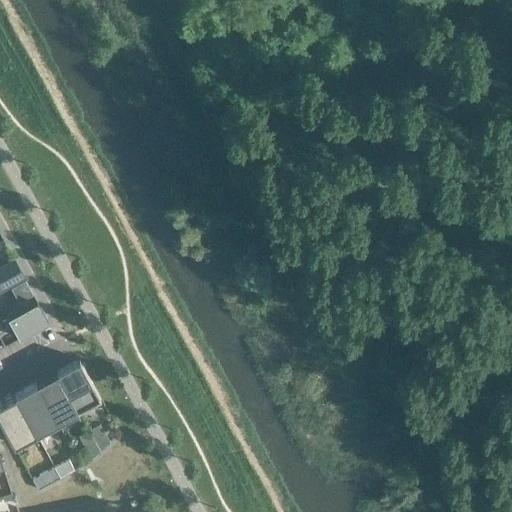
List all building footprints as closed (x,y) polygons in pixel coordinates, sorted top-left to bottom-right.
[(13,258),(0,265),(0,292),(24,279),(25,279),(13,258)] [(24,279),(10,287),(18,301),(32,293),(24,279)] [(36,301),(7,316),(15,330),(19,337),(47,322),(36,301)] [(79,359),(56,371),(77,409),(100,397),(79,359)] [(56,371),(35,382),(56,421),(77,409),(56,371)] [(35,382),(14,394),(35,432),(56,421),(35,382)] [(14,394),(0,401),(0,420),(13,445),(35,432),(14,394)] [(105,434),(94,440),(100,450),(109,441),(105,434)] [(94,440),(82,446),(89,459),(100,450),(94,440)] [(54,466),(31,478),(37,489),(59,477),(54,466)]
